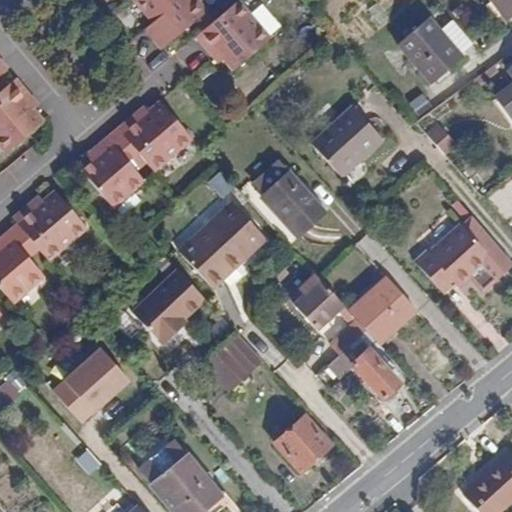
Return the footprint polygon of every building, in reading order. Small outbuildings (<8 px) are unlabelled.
[(161,38),(151,46),(159,56),(166,52),(174,61),(193,45),(213,27),(189,0),(153,0),(139,13),(161,38)] [(511,0),(489,0),(504,19),(511,12),(511,0)] [(237,6),(213,27),(193,45),(209,63),(216,58),(222,65),(233,77),(271,44),(237,6)] [(428,17),(395,42),(427,82),(460,57),(428,17)] [(167,66),(174,61),(166,52),(159,56),(167,66)] [(216,58),(209,63),(215,70),(222,65),(216,58)] [(13,87),(0,98),(0,160),(1,162),(39,131),(29,120),(22,111),(29,105),(13,87)] [(29,120),(32,118),(36,114),(29,105),(22,111),(29,120)] [(304,148),(310,155),(341,127),(364,152),(377,140),(349,108),(304,148)] [(139,163),(155,181),(195,149),(163,110),(150,121),(143,127),(138,120),(117,137),(139,163)] [(145,114),(138,120),(143,127),(150,121),(149,118),(145,114)] [(439,123),(427,134),(446,155),(458,145),(439,123)] [(341,127),(310,155),(333,181),(364,152),(341,127)] [(129,171),(139,163),(117,137),(109,144),(129,171)] [(144,189),(129,171),(109,144),(95,156),(100,163),(93,170),(83,178),(112,215),(144,189)] [(87,163),(93,170),(100,163),(95,156),(87,163)] [(322,212),(306,194),(286,172),(258,198),(292,238),(322,212)] [(243,202),(216,173),(205,183),(225,206),(173,253),(207,290),(236,263),(232,259),(256,237),(234,210),(243,202)] [(60,201),(44,215),(33,225),(27,218),(14,229),(18,234),(39,259),(43,264),(84,230),(60,201)] [(39,208),(27,218),(33,225),(44,215),(39,208)] [(466,217),(456,226),(472,244),(482,235),(466,217)] [(442,237),(472,270),(485,285),(508,265),(482,235),(472,244),(456,226),(455,225),(442,237)] [(11,240),(31,265),(39,259),(18,234),(11,240)] [(260,242),(256,237),(232,259),(236,263),(260,242)] [(472,270),(442,237),(423,253),(421,252),(409,263),(436,294),(448,284),(449,285),(460,276),(462,279),(475,294),(485,285),(472,270)] [(46,284),(31,265),(11,240),(0,249),(0,256),(2,258),(0,259),(0,291),(15,309),(46,284)] [(164,347),(213,303),(181,267),(132,311),(164,347)] [(338,305),(314,279),(311,276),(285,300),(312,330),(332,310),(338,305)] [(460,276),(449,285),(452,288),(462,279),(460,276)] [(382,278),(345,312),(353,321),(374,344),(411,311),(382,278)] [(345,312),(338,305),(332,310),(346,326),(353,321),(345,312)] [(205,362),(230,388),(260,362),(234,334),(205,362)] [(324,337),(321,340),(346,367),(350,364),(380,397),(394,384),(364,351),(353,359),(334,338),(329,342),(324,337)] [(85,427),(135,381),(103,346),(53,392),(85,427)] [(230,388),(205,362),(198,368),(223,395),(230,388)] [(0,387),(0,416),(26,393),(11,377),(0,387)] [(302,418),(274,444),(300,472),(328,445),(302,418)] [(485,501),(477,508),(480,511),(507,511),(511,508),(511,451),(472,488),(485,501)] [(185,459),(151,488),(172,511),(203,511),(220,498),(185,459)] [(485,501),(472,488),(465,495),(477,508),(485,501)] [(220,498),(203,511),(220,511),(231,503),(223,495),(220,498)]
